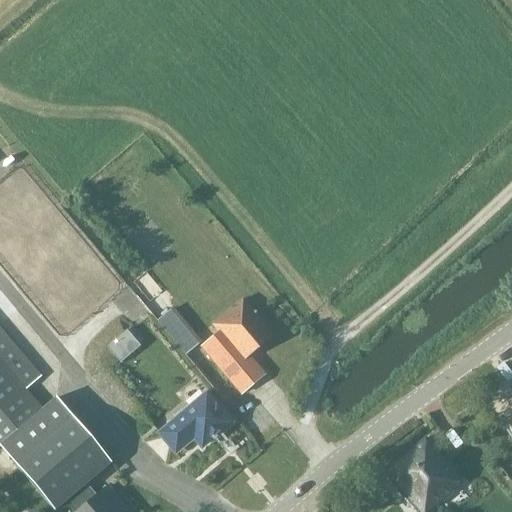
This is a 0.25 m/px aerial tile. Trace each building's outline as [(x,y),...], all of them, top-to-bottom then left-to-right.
[(218,333),(201,348),(241,395),(265,375),(249,356),(273,336),(242,299),(212,325),(218,333)] [(26,392),(41,378),(0,330),(0,447),(53,511),(54,511),(68,500),(77,511),(124,511),(126,510),(106,487),(95,496),(86,485),(111,464),(62,408),(63,405),(57,399),(51,402),(42,410),(26,392)] [(206,390),(155,434),(175,457),(193,441),(202,451),(235,423),(206,390)] [(511,428),(494,443),(511,466),(511,428)] [(451,491),(460,484),(426,439),(383,475),(414,511),(429,511),(453,494),(451,491)]
